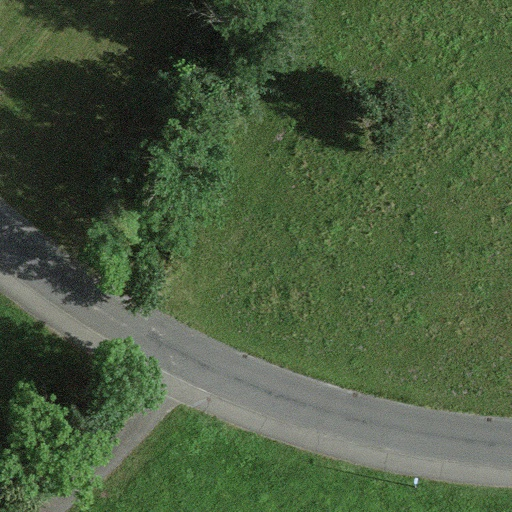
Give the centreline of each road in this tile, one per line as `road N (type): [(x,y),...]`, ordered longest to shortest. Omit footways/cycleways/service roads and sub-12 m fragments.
road 1 (residential): [(0,227),(181,356),(374,427),(511,449)]
road 2 (track): [(46,511),(112,457),(168,384)]
